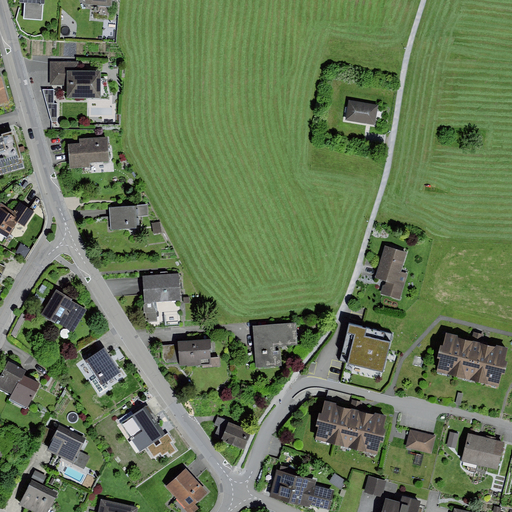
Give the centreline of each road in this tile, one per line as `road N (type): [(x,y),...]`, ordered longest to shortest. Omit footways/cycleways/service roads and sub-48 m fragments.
road 1 (track): [(337,317),(390,157),(422,0)]
road 2 (tertiary): [(73,239),(167,397),(237,490)]
road 3 (residential): [(314,384),(511,426)]
road 4 (tertiary): [(29,113),(73,239)]
